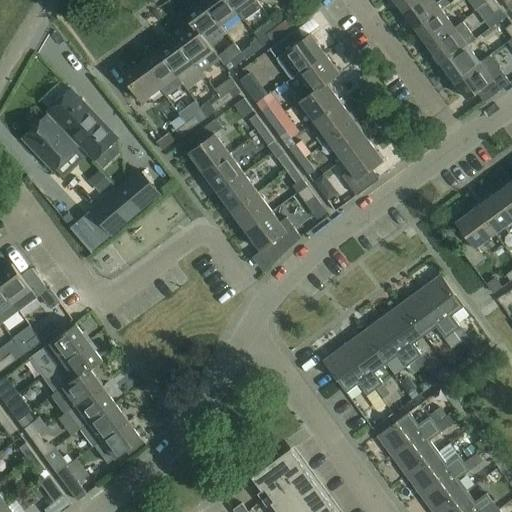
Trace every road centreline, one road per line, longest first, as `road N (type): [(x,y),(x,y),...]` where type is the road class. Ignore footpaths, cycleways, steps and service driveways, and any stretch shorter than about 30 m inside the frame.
road 1 (residential): [(262,304),(206,236),(115,295),(90,297),(3,179)]
road 2 (residential): [(262,304),(337,227),(461,140)]
road 3 (residential): [(90,511),(165,456),(248,330)]
road 4 (residential): [(387,511),(248,330)]
road 5 (residential): [(461,140),(356,0)]
